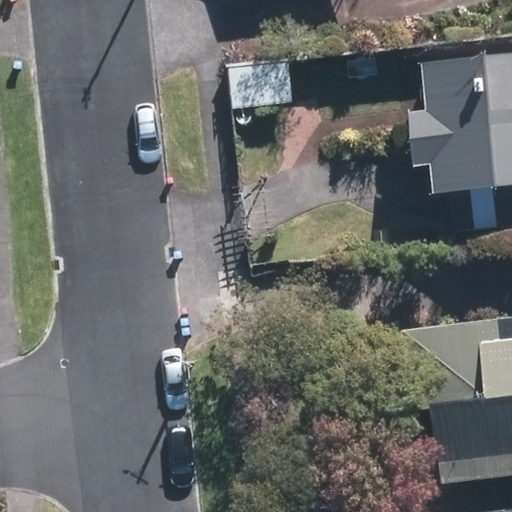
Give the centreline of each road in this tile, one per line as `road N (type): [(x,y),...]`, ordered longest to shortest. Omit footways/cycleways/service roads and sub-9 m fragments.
road 1 (residential): [(87,0),(129,416)]
road 2 (residential): [(0,430),(129,416)]
